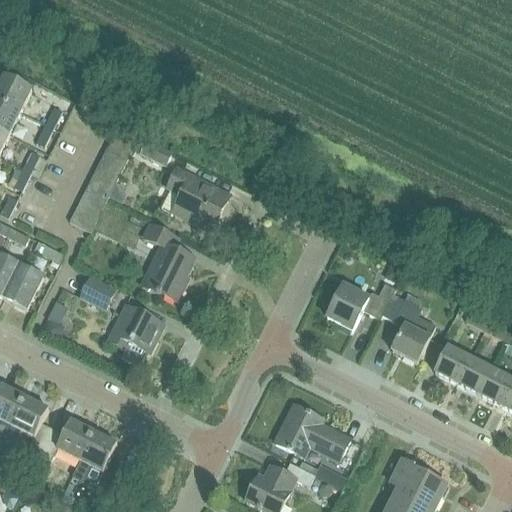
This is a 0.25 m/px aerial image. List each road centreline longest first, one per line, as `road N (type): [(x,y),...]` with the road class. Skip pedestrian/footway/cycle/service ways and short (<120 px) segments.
road 1 (residential): [(511,479),(273,360)]
road 2 (residential): [(221,447),(0,341)]
